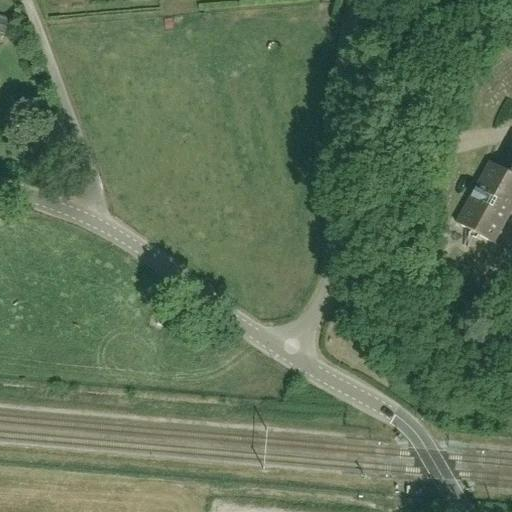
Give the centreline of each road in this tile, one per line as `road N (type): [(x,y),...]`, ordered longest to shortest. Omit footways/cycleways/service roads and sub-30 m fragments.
road 1 (unclassified): [(290,356),(335,258),(331,129),(353,0)]
road 2 (tertiary): [(290,356),(103,226),(0,187)]
road 3 (tertiary): [(463,511),(402,420),(290,356)]
